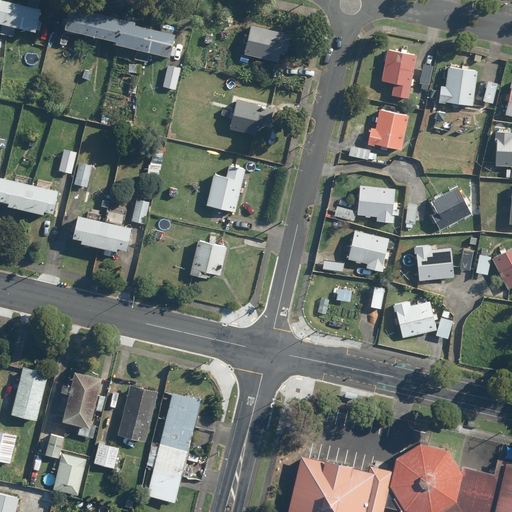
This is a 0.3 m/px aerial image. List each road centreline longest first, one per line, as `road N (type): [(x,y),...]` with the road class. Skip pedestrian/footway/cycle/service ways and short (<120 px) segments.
road 1 (residential): [(346,23),(269,351)]
road 2 (tertiary): [(269,351),(0,289)]
road 3 (tertiary): [(511,404),(269,351)]
road 4 (tertiary): [(227,511),(269,351)]
road 5 (residential): [(370,6),(511,30)]
